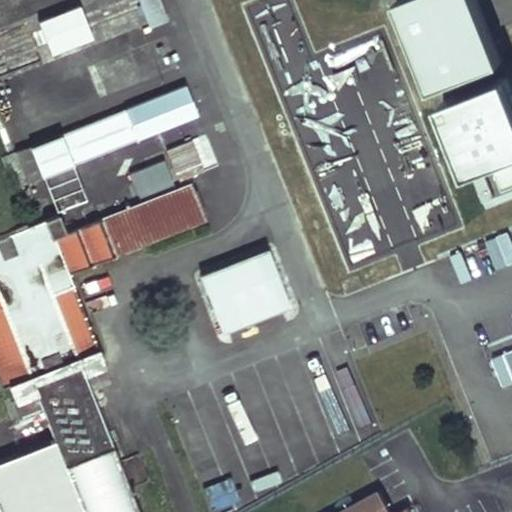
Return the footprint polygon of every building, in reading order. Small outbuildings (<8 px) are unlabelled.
[(158,0),(139,0),(143,10),(160,4),(158,0)] [(404,0),(398,3),(431,89),(499,63),(474,0),(404,0)] [(160,4),(143,10),(149,27),(166,21),(160,4)] [(39,21),(52,53),(93,37),(80,5),(39,21)] [(166,36),(129,51),(141,81),(178,66),(166,36)] [(129,51),(112,58),(124,88),(141,81),(129,51)] [(112,58),(96,64),(107,94),(124,88),(112,58)] [(441,110),(470,180),(473,179),(492,171),(511,162),(511,94),(508,83),(441,110)] [(125,109),(30,146),(42,176),(92,156),(137,139),(198,115),(185,84),(125,109)] [(206,136),(168,150),(179,179),(217,165),(206,136)] [(126,173),(136,202),(174,190),(164,161),(126,173)] [(511,162),(492,171),(500,190),(511,185),(511,162)] [(0,387),(8,383),(16,401),(14,402),(20,419),(44,410),(57,440),(0,461),(0,509),(1,511),(141,511),(132,486),(149,479),(139,453),(121,461),(86,374),(106,367),(70,276),(206,222),(191,184),(67,234),(60,215),(27,228),(26,225),(0,235),(0,387)] [(495,270),(511,263),(511,242),(508,232),(484,241),(495,270)] [(268,249),(200,275),(222,332),(290,306),(268,249)] [(498,380),(511,376),(511,346),(491,352),(498,380)] [(233,505),(225,474),(202,480),(210,511),(233,505)] [(403,511),(393,511),(382,492),(346,511),(412,511),(410,508),(403,511)]
